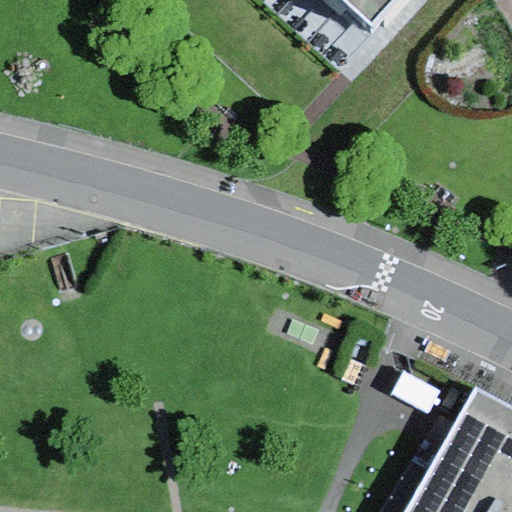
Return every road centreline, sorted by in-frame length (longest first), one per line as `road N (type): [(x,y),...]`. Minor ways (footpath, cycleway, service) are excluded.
road 1 (residential): [(0,159),(97,183),(381,280)]
road 2 (residential): [(381,280),(511,340)]
